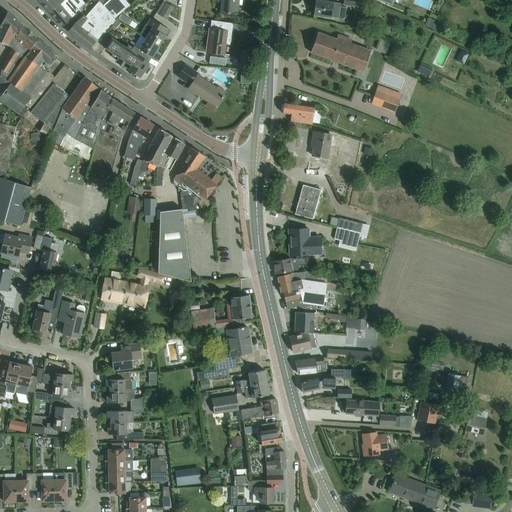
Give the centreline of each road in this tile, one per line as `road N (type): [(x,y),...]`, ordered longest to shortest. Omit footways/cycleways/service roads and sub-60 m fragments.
road 1 (secondary): [(306,441),(262,268),(256,209)]
road 2 (residential): [(94,511),(85,361),(9,343)]
road 3 (unclassified): [(143,101),(14,0)]
road 4 (unclassified): [(253,151),(213,144),(143,101)]
